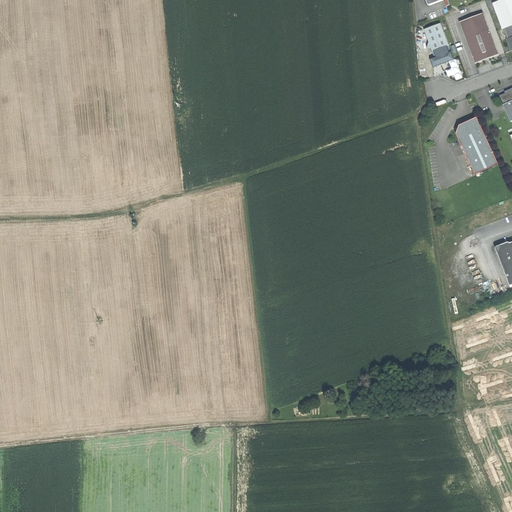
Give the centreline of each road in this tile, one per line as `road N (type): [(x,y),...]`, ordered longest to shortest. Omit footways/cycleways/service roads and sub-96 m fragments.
road 1 (track): [(442,91),(419,109),(460,409),(502,511)]
road 2 (track): [(0,220),(117,212),(258,173),(419,109)]
road 3 (track): [(234,425),(511,400)]
road 4 (track): [(244,177),(270,425)]
road 5 (track): [(0,446),(234,425)]
